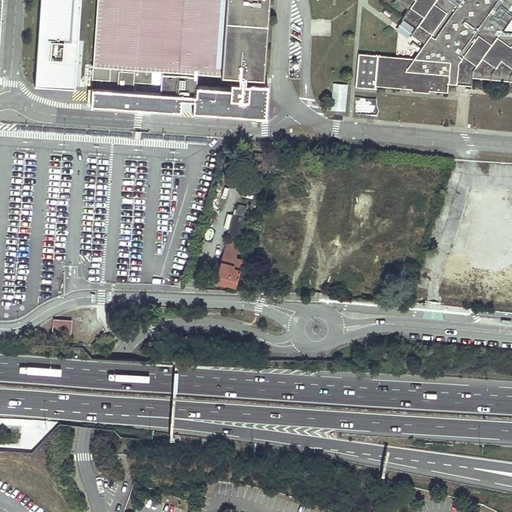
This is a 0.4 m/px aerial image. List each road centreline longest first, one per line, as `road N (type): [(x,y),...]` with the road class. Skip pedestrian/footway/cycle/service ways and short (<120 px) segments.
road 1 (motorway): [(511,401),(0,369)]
road 2 (motorway): [(108,409),(511,430)]
road 3 (unclassified): [(301,337),(279,345),(217,326),(140,332),(109,374),(85,429),(84,458),(101,511)]
road 4 (motorway): [(108,409),(414,456)]
road 5 (unclassified): [(511,335),(391,323),(334,331)]
